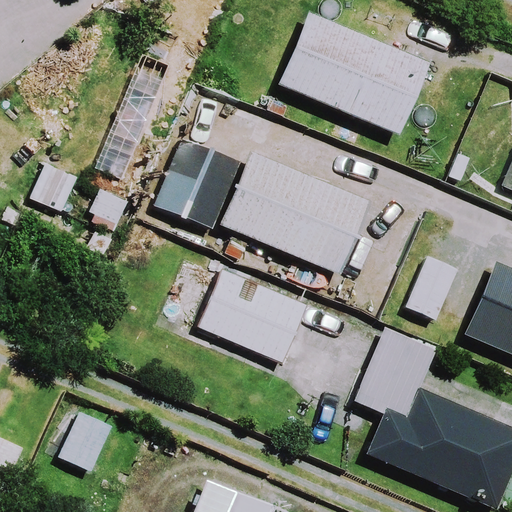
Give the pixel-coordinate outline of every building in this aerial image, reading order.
[(423,68),(305,18),(275,90),(393,140),(423,68)] [(366,209),(246,158),(216,229),(336,280),(366,209)] [(511,159),(497,194),(511,200),(511,159)] [(455,275),(427,261),(402,311),(430,325),(455,275)] [(511,279),(490,270),(461,339),(511,361),(511,279)] [(304,310),(221,274),(196,332),(279,368),(304,310)] [(433,353),(382,331),(349,407),(380,420),(363,460),(485,511),(494,511),(511,472),(511,438),(414,397),(433,353)] [(118,433),(77,415),(56,463),(97,481),(118,433)] [(16,451),(0,445),(0,489),(2,490),(16,451)] [(262,511),(203,486),(191,511),(262,511)]
